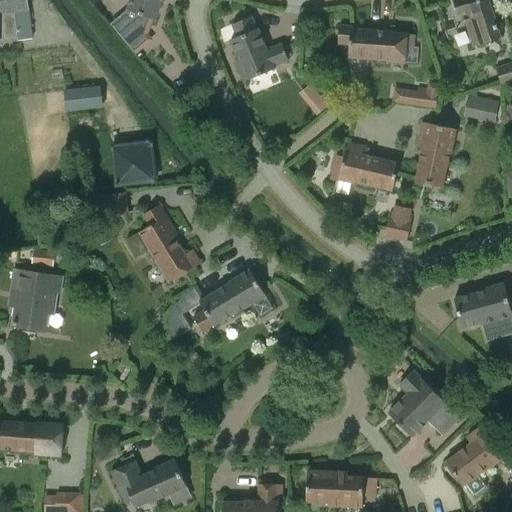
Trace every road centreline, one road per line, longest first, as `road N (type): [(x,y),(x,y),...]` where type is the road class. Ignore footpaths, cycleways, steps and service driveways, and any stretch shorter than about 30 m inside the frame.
road 1 (residential): [(221,436),(322,435),(352,416),(354,381),(327,359),(274,373),(243,400)]
road 2 (residential): [(0,387),(111,396),(194,433),(221,436)]
